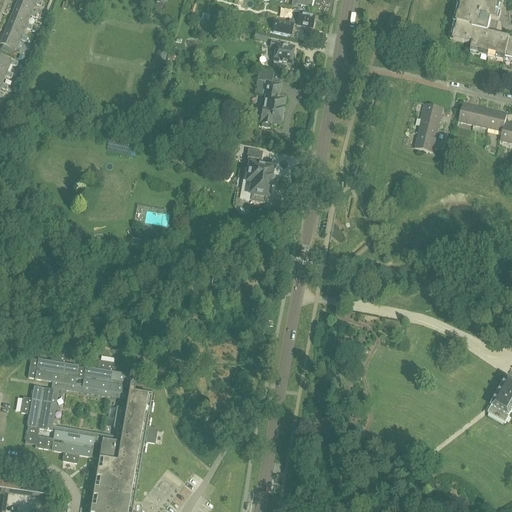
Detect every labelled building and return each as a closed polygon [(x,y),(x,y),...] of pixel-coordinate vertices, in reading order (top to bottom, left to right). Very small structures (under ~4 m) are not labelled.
[(31,14),(31,13),(34,5),(41,7),(42,3),(36,0),(36,2),(30,0),(18,0),(15,7),(31,14)] [(262,0),(262,1),(262,0),(262,1),(271,3),(271,0),(292,0),(291,7),(301,9),(301,5),(311,8),(312,0),(262,0)] [(471,53),(511,62),(511,38),(503,37),(501,22),(498,22),(503,0),(460,0),(450,41),(472,46),(471,53)] [(37,15),(31,13),(31,14),(15,7),(10,19),(26,26),(26,24),(30,17),(36,19),(37,15)] [(296,27),(313,30),(315,17),(309,16),(304,15),(293,13),(292,22),(297,23),(296,27)] [(21,38),(21,36),(25,29),(31,31),(32,27),(26,24),(26,26),(10,19),(5,31),(21,38)] [(273,33),(291,37),(294,25),(276,21),(273,33)] [(21,38),(5,31),(0,43),(16,50),(20,41),(26,43),(27,41),(27,39),(21,36),(21,38)] [(254,40),(267,42),(268,36),(255,33),(254,40)] [(273,68),(282,69),(283,65),(291,66),(294,48),(288,47),(288,46),(271,43),(270,48),(276,49),(273,68)] [(167,49),(160,47),(156,65),(162,67),(167,49)] [(0,71),(6,74),(7,72),(10,65),(16,67),(18,63),(11,61),(11,62),(0,57),(0,71)] [(261,128),(270,130),(271,124),(280,126),(281,123),(282,122),(283,117),(282,115),(285,100),(276,98),(277,93),(280,93),(282,85),(272,83),(273,73),(259,70),(255,95),(263,97),(263,98),(265,98),(261,123),(262,123),(261,128)] [(0,85),(1,86),(1,85),(5,77),(11,79),(13,75),(7,72),(6,74),(0,71),(0,85)] [(421,120),(439,124),(443,109),(425,105),(421,120)] [(459,122),(472,126),(477,108),(463,105),(459,122)] [(472,126),(487,129),(491,111),(477,108),(472,126)] [(504,124),(507,115),(491,111),(487,129),(502,133),(504,124)] [(418,134),(436,139),(439,124),(421,120),(418,134)] [(500,142),(511,144),(511,125),(504,124),(502,133),(500,142)] [(415,149),(432,153),(436,139),(418,134),(415,149)] [(250,202),(264,205),(265,199),(267,199),(272,169),(257,167),(258,161),(260,162),(261,154),(249,152),(247,159),(249,160),(245,183),(251,184),(249,196),(251,196),(250,202)] [(142,228),(141,236),(153,238),(154,230),(142,228)] [(162,252),(164,242),(143,238),(142,249),(148,250),(162,252)] [(51,452),(64,454),(63,462),(77,465),(78,457),(92,459),(94,442),(102,443),(90,511),(133,511),(142,457),(144,458),(155,394),(135,390),(136,387),(131,386),(133,377),(125,375),(112,373),(113,365),(100,363),(98,370),(86,368),(79,367),(65,365),(66,357),(52,354),(51,363),(38,361),(31,360),(27,379),(53,383),(51,391),(34,388),(32,401),(23,400),(21,414),(29,415),(27,428),(25,444),(35,446),(34,449),(51,452)] [(488,413),(506,424),(511,412),(511,381),(508,379),(488,413)] [(9,490),(24,492),(26,483),(0,479),(0,482),(0,488),(5,489),(4,497),(8,497),(8,495),(9,490)] [(53,486),(42,485),(41,494),(52,495),(53,486)] [(30,505),(29,494),(16,495),(17,506),(30,505)]
